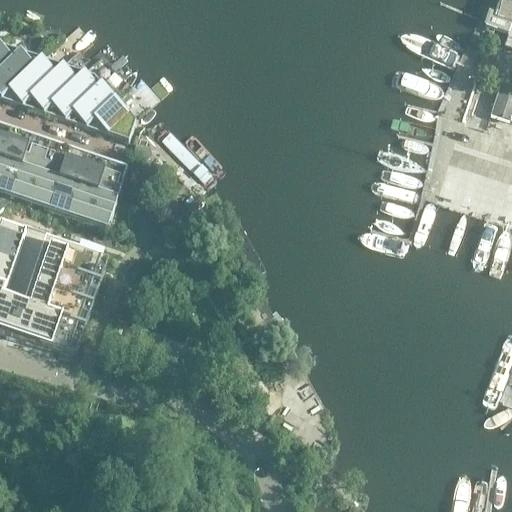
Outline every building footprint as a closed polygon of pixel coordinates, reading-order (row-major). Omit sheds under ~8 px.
[(511,0),(501,0),(500,3),(493,23),(511,29),(511,0)] [(135,125),(94,79),(0,47),(0,102),(128,146),(135,125)] [(511,112),(511,102),(499,98),(490,120),(507,126),(511,112)] [(110,224),(126,177),(127,174),(0,130),(0,195),(107,232),(110,224)] [(156,143),(157,144),(203,190),(205,190),(206,191),(208,191),(209,191),(211,190),(212,190),(214,189),(215,188),(216,186),(216,185),(217,183),(217,182),(217,180),(216,179),(168,132),(167,131),(166,131),(164,131),(163,131),(161,131),(160,132),(158,133),(157,134),(157,135),(156,137),(156,138),(156,140),(156,141),(156,143)] [(160,182),(173,170),(167,164),(154,176),(160,182)] [(272,285),(238,226),(238,225),(237,224),(235,224),(234,223),(233,223),(231,223),(230,224),(229,225),(228,225),(227,227),(226,228),(226,229),(226,231),(260,291),(271,296),(272,285)] [(28,290),(22,313),(16,311),(2,306),(5,297),(6,293),(26,235),(1,226),(0,228),(0,339),(5,341),(7,341),(75,361),(79,350),(72,347),(78,330),(85,332),(89,320),(81,317),(83,309),(83,308),(28,290)] [(44,244),(36,267),(91,286),(91,287),(98,289),(102,277),(95,275),(99,263),(44,244)] [(235,276),(229,266),(227,267),(221,258),(215,262),(235,294),(241,290),(233,278),(235,276)] [(36,267),(28,290),(83,308),(83,309),(91,312),(95,300),(87,297),(91,287),(91,286),(36,267)] [(142,335),(138,354),(161,360),(165,340),(142,335)]
